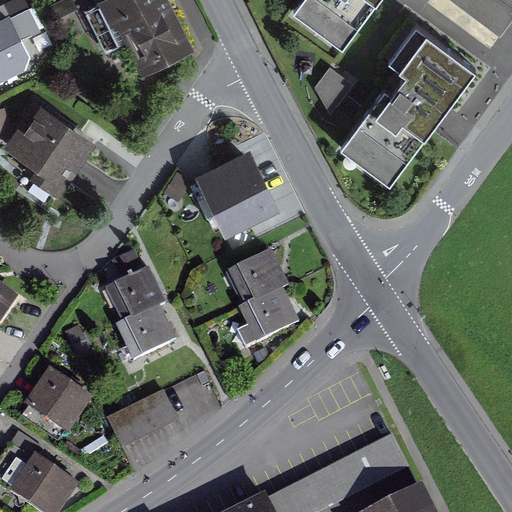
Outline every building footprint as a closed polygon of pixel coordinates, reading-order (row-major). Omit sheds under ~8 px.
[(162,0),(98,0),(112,27),(121,22),(144,67),(186,45),(162,0)] [(305,0),(294,14),(342,49),(378,0),(305,0)] [(511,0),(450,0),(500,37),(511,20),(511,0)] [(13,13),(0,19),(0,75),(34,61),(13,13)] [(341,148),(390,185),(474,73),(414,28),(387,64),(397,72),(341,148)] [(89,142),(38,110),(12,153),(38,169),(31,179),(56,195),(89,142)] [(214,171),(240,221),(286,198),(260,148),(214,171)] [(234,275),(250,307),(280,292),(288,289),(272,256),(234,275)] [(112,291),(128,323),(157,309),(162,306),(146,274),(112,291)] [(0,290),(0,317),(13,300),(0,290)] [(280,292),(250,307),(241,311),(257,342),(295,323),(280,292)] [(172,340),(157,309),(128,323),(121,326),(136,357),(172,340)] [(97,391),(57,364),(35,396),(74,423),(97,391)] [(170,386),(111,413),(124,441),(184,414),(170,386)] [(19,486),(61,511),(84,475),(42,449),(19,486)] [(433,511),(420,485),(367,511),(433,511)] [(282,511),(273,494),(235,511),(282,511)]
